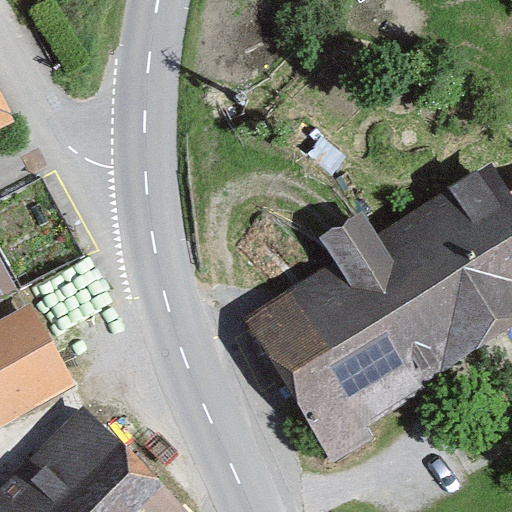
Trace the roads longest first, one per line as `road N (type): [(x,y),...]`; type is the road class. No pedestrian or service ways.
road 1 (secondary): [(253,511),(182,351),(144,178)]
road 2 (residential): [(0,32),(40,103),(82,154),(144,178)]
road 3 (secondary): [(144,178),(158,0)]
